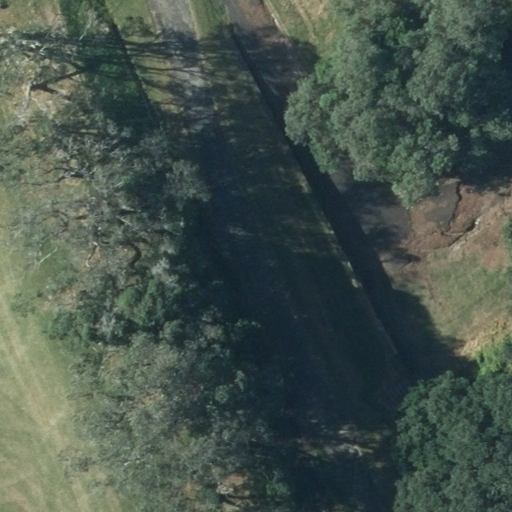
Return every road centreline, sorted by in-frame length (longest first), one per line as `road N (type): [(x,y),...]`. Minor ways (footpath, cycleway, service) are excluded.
road 1 (track): [(172,0),(208,134),(299,360),(345,430)]
road 2 (track): [(232,0),(302,139),(409,227),(511,157)]
